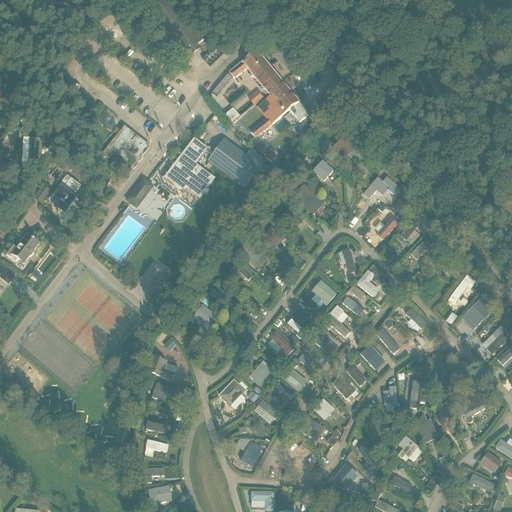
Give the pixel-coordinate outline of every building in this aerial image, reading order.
[(50,7),(47,0),(37,0),(39,5),(37,5),(38,10),(50,7)] [(199,36),(171,0),(156,0),(147,8),(184,56),(203,41),(205,39),(201,34),(199,36)] [(234,80),(237,77),(247,69),(268,95),(282,84),(256,52),(229,73),(234,80)] [(282,84),(268,95),(269,97),(257,108),(267,120),(250,134),(255,140),(290,111),(299,123),(308,116),(282,84)] [(11,99),(0,94),(0,105),(2,107),(1,109),(6,111),(11,99)] [(233,109),(223,117),(230,125),(239,117),(233,109)] [(108,112),(100,123),(112,131),(119,120),(108,112)] [(123,128),(117,136),(102,155),(109,160),(114,153),(126,163),(131,156),(136,160),(145,148),(128,135),(129,133),(123,128)] [(365,157),(347,137),(332,149),(342,161),(351,153),(359,162),(365,157)] [(40,165),(42,141),(29,140),(28,148),(31,148),(30,157),(28,157),(27,164),(40,165)] [(208,161),(216,167),(245,189),(261,168),(260,168),(265,161),(250,150),(245,157),(224,140),(208,161)] [(167,175),(175,181),(199,199),(203,194),(205,196),(208,192),(206,191),(214,181),(194,166),(207,150),(194,141),(167,175)] [(270,151),(264,159),(271,164),(277,156),(270,151)] [(321,162),(313,172),(324,182),(332,172),(321,162)] [(306,168),(301,164),(296,169),(301,174),(306,168)] [(61,204),(57,209),(65,215),(76,200),(70,195),(73,192),(75,193),(80,187),(70,179),(63,190),(62,189),(55,199),(61,204)] [(143,180),(127,202),(132,206),(136,200),(140,203),(147,194),(143,191),(148,184),(143,180)] [(369,200),(370,199),(376,192),(382,197),(388,191),(397,199),(401,194),(388,183),(385,187),(377,180),(364,195),(369,200)] [(43,205),(50,192),(40,186),(32,199),(43,205)] [(306,210),(316,199),(303,188),(293,198),(306,210)] [(291,233),(301,222),(290,212),(280,223),(291,233)] [(0,218),(0,226),(8,227),(9,220),(0,218)] [(391,219),(376,236),(382,242),(397,225),(391,219)] [(419,226),(413,221),(400,237),(406,242),(419,226)] [(283,240),(271,230),(262,241),(273,251),(283,240)] [(39,244),(26,234),(16,249),(12,246),(5,256),(15,263),(17,260),(23,265),(39,244)] [(430,247),(425,241),(410,256),(415,261),(430,247)] [(250,247),(242,257),(257,271),(266,261),(250,247)] [(348,250),(341,253),(348,276),(356,273),(348,250)] [(56,253),(53,257),(57,261),(61,256),(56,253)] [(226,259),(215,270),(240,292),(245,286),(229,273),(235,266),(226,259)] [(444,260),(439,264),(456,281),(460,277),(444,260)] [(464,265),(459,271),(461,277),(463,275),(469,270),(464,265)] [(291,267),(287,271),(292,275),(296,271),(291,267)] [(9,282),(13,276),(8,272),(3,278),(9,282)] [(357,285),(373,299),(378,292),(368,284),(373,278),(368,273),(357,285)] [(347,285),(352,282),(349,277),(343,280),(347,285)] [(476,284),(467,277),(450,299),(456,304),(467,289),(471,291),(476,284)] [(327,307),(337,296),(321,282),(311,293),(327,307)] [(352,287),(348,293),(360,302),(364,296),(352,287)] [(225,311),(230,315),(234,309),(236,307),(226,299),(225,301),(213,291),(209,297),(226,310),(225,311)] [(203,306),(190,322),(204,334),(216,319),(205,309),(210,303),(203,297),(199,302),(203,306)] [(363,312),(346,299),(341,305),(358,318),(363,312)] [(491,314),(480,301),(464,316),(476,328),(491,314)] [(401,304),(397,308),(403,314),(407,309),(401,304)] [(336,307),(329,315),(330,317),(335,321),(343,313),(336,307)] [(426,326),(410,310),(405,316),(420,331),(426,326)] [(294,315),(290,320),(306,334),(311,329),(294,315)] [(330,317),(325,323),(344,340),(349,334),(335,321),(330,317)] [(491,336),(495,341),(486,350),(491,355),(511,335),(511,333),(509,330),(507,333),(501,327),(491,336)] [(399,351),(382,330),(375,336),(393,356),(399,351)] [(276,333),(269,339),(288,357),(294,350),(276,333)] [(299,343),(293,337),(288,342),(295,348),(299,343)] [(316,337),(312,343),(327,354),(331,349),(316,337)] [(163,348),(169,353),(175,346),(169,341),(163,348)] [(123,357),(128,351),(122,347),(118,352),(123,357)] [(511,350),(511,349),(497,362),(502,367),(511,357),(511,350)] [(181,364),(183,364),(186,353),(176,350),(172,365),(175,366),(176,363),(181,364)] [(380,367),(365,351),(360,356),(374,372),(380,367)] [(302,356),(297,362),(313,374),(317,368),(314,366),(316,362),(309,357),(307,360),(302,356)] [(175,375),(164,371),(167,363),(152,358),(147,374),(172,383),(175,375)] [(281,370),(285,365),(280,361),(276,366),(281,370)] [(249,378),(253,381),(252,382),(260,390),(275,373),(267,365),(266,366),(262,363),(249,378)] [(450,370),(442,366),(430,387),(438,392),(450,370)] [(352,367),(346,373),(359,388),(365,383),(352,367)] [(288,368),(279,379),(297,394),(306,383),(288,368)] [(459,369),(454,374),(473,391),(478,386),(459,369)] [(355,393),(342,380),(333,388),(346,401),(355,393)] [(244,392),(233,382),(218,397),(229,408),(244,392)] [(419,383),(412,382),(409,408),(416,409),(419,383)] [(294,397),(278,385),(274,390),(290,402),(294,397)] [(172,407),(177,393),(157,386),(152,400),(172,407)] [(389,393),(383,393),(384,406),(390,406),(391,409),(398,408),(395,389),(389,389),(389,393)] [(332,390),(328,394),(332,398),(336,394),(332,390)] [(253,404),(258,399),(254,395),(249,401),(253,404)] [(419,397),(418,404),(426,405),(427,398),(419,397)] [(333,411),(323,401),(312,412),(323,422),(333,411)] [(278,415),(262,402),(258,407),(274,420),(278,415)] [(482,403),(463,414),(466,421),(469,425),(472,423),(470,418),(485,409),(482,403)] [(450,405),(437,406),(439,420),(452,419),(450,405)] [(307,418),(312,422),(316,417),(310,413),(307,418)] [(425,420),(423,415),(412,429),(417,442),(421,440),(423,445),(438,440),(430,421),(426,423),(425,420)] [(254,420),(249,417),(246,421),(250,425),(254,420)] [(302,430),(301,432),(317,441),(320,435),(324,429),(308,420),(302,430)] [(380,423),(374,425),(381,445),(382,445),(385,455),(391,453),(380,423)] [(165,431),(145,427),(143,435),(163,439),(165,431)] [(148,441),(144,456),(152,457),(154,451),(166,454),(168,446),(148,441)] [(410,442),(397,457),(401,460),(404,456),(408,460),(418,448),(410,442)] [(511,451),(501,443),(495,451),(511,462),(511,451)] [(252,469),(262,450),(250,444),(240,462),(252,469)] [(377,468),(365,448),(358,452),(371,471),(377,468)] [(487,454),(480,464),(494,473),(501,464),(487,454)] [(345,467),(334,481),(346,491),(357,478),(345,467)] [(163,470),(143,471),(143,478),(163,477),(163,470)] [(373,487),(380,479),(375,475),(368,482),(373,487)] [(495,487),(473,476),(469,484),(491,495),(495,487)] [(393,479),(390,485),(408,495),(411,488),(393,479)] [(147,492),(150,507),(171,503),(168,487),(147,492)] [(273,511),(274,494),(250,493),(250,502),(265,503),(264,511),(273,511)] [(278,495),(277,511),(292,511),(293,495),(278,495)] [(498,511),(500,511),(505,498),(498,496),(494,510),(498,511)] [(396,511),(377,502),(374,509),(379,511),(396,511)]
